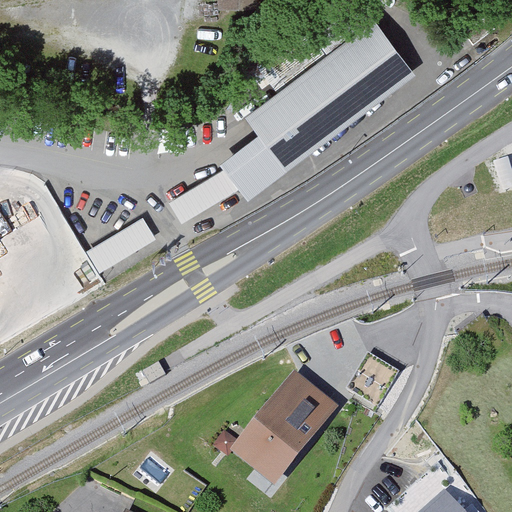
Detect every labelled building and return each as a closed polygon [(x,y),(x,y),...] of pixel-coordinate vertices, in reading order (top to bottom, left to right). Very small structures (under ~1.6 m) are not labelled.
[(375,19),(247,116),(287,169),(415,73),(375,19)] [(180,216),(231,193),(221,171),(170,194),(180,216)] [(91,244),(106,272),(160,243),(145,214),(91,244)] [(380,404),(397,369),(365,354),(348,389),(380,404)] [(165,373),(158,361),(143,370),(150,382),(165,373)] [(337,402),(294,370),(233,451),(276,483),(337,402)] [(463,511),(444,490),(419,511),(463,511)]
